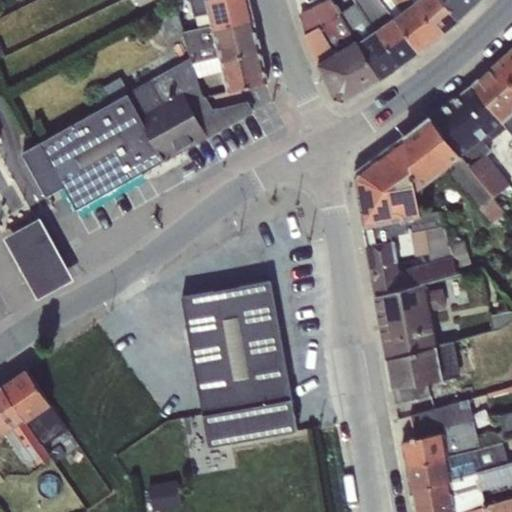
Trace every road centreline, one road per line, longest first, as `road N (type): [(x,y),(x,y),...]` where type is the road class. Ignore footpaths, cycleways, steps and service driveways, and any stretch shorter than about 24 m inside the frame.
road 1 (secondary): [(321,146),(257,179),(148,260),(0,349)]
road 2 (residential): [(377,511),(321,146)]
road 3 (secondary): [(321,146),(447,62),(511,4)]
road 4 (unknown): [(102,289),(0,120)]
road 5 (residential): [(270,0),(321,146)]
